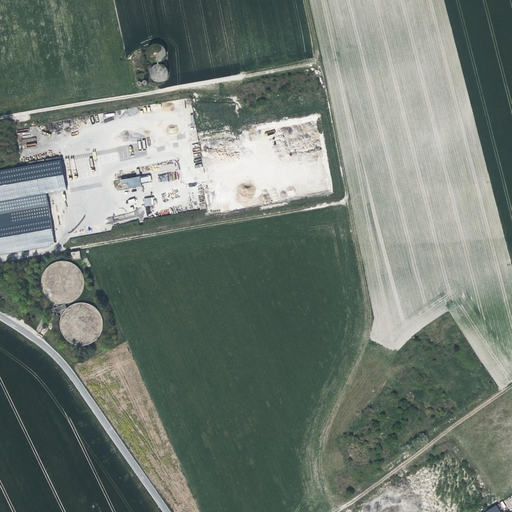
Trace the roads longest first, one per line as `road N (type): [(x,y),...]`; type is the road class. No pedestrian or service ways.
road 1 (track): [(0,119),(317,61),(368,311),(367,331),(319,433),(314,459),(325,511)]
road 2 (track): [(346,200),(63,249)]
road 3 (unclassified): [(169,511),(62,364),(0,316)]
road 4 (track): [(511,384),(331,511)]
